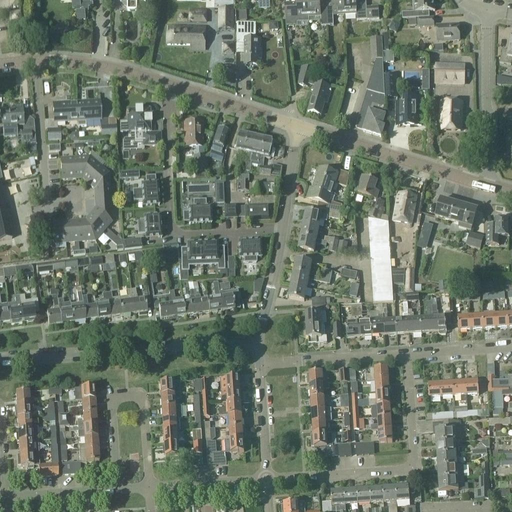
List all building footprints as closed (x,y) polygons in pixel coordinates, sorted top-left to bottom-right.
[(71,0),(72,0),(72,9),(76,8),(77,21),(86,20),(85,8),(93,8),(93,3),(91,3),(90,0),(71,0)] [(119,0),(120,2),(127,2),(127,4),(127,11),(130,11),(135,11),(137,11),(137,4),(140,2),(146,2),(145,0),(119,0)] [(214,0),(215,9),(220,9),(220,30),(233,30),(233,9),(236,9),(235,0),(214,0)] [(258,0),(259,10),(270,9),(269,0),(258,0)] [(309,17),(308,5),(308,0),(296,0),(296,4),(284,4),(284,14),(285,14),(286,27),(298,26),(298,23),(309,22),(309,17)] [(320,0),(308,0),(308,5),(309,17),(321,17),(321,27),(328,26),(326,2),(326,1),(321,1),(320,0)] [(345,15),(344,0),(332,0),(332,1),(326,1),(326,2),(328,26),(334,26),(333,16),(345,15)] [(344,0),(345,15),(357,15),(357,21),(379,20),(379,7),(366,8),(365,0),(344,0)] [(434,0),(425,0),(414,1),(414,12),(402,13),(402,19),(408,19),(416,18),(428,18),(428,12),(435,12),(434,0)] [(11,25),(22,24),(20,12),(10,13),(11,25)] [(190,23),(206,23),(206,14),(190,14),(190,23)] [(416,18),(408,19),(408,27),(416,26),(416,18)] [(393,21),(389,30),(397,33),(401,24),(393,21)] [(236,24),(236,46),(245,46),(245,54),(245,62),(245,66),(246,66),(255,66),(258,66),(258,59),(263,59),(263,49),(260,49),(260,40),(255,40),(255,33),(255,24),(236,24)] [(438,41),(460,40),(459,25),(438,26),(438,41)] [(205,50),(206,27),(175,27),(175,28),(168,28),(167,45),(191,45),(191,50),(205,50)] [(511,38),(509,51),(502,50),(500,63),(511,66),(511,63),(511,38)] [(384,83),(382,51),(382,39),(371,39),(372,61),(376,61),(367,91),(367,92),(356,127),(364,130),(364,132),(381,137),(384,128),(382,127),(386,114),(384,83)] [(393,53),(384,53),(384,63),(394,63),(393,53)] [(314,82),(311,82),(314,70),(302,67),(297,85),(309,88),(310,85),(313,86),(312,90),(314,91),(308,112),(321,116),(326,98),(329,99),(332,87),(314,82)] [(464,84),(465,67),(437,67),(436,83),(464,84)] [(385,99),(397,98),(395,75),(384,76),(385,99)] [(504,87),(506,80),(498,78),(497,85),(504,87)] [(421,103),(421,98),(402,98),(402,103),(397,103),(397,126),(417,126),(417,110),(421,110),(421,103)] [(78,121),(101,120),(100,101),(77,103),(78,121)] [(66,122),(78,121),(77,103),(53,104),(54,116),(55,129),(47,130),(47,141),(60,140),(59,129),(57,129),(57,122),(66,122)] [(462,132),(462,104),(441,103),(441,113),(442,113),(442,131),(462,132)] [(2,127),(24,126),(23,107),(15,107),(15,110),(1,111),(2,127)] [(142,109),(142,108),(135,108),(135,110),(127,110),(128,132),(142,132),(143,146),(161,146),(161,133),(151,133),(150,124),(151,123),(151,117),(150,117),(150,109),(142,109)] [(185,148),(204,147),(203,120),(184,121),(185,148)] [(222,152),(229,133),(218,129),(211,149),(222,152)] [(29,131),(20,131),(21,145),(31,144),(29,131)] [(243,152),(247,135),(239,133),(235,150),(238,151),(236,160),(241,161),(242,159),(243,152)] [(252,153),(255,136),(247,135),(243,152),(242,159),(251,161),(252,154),(252,153)] [(260,155),(263,138),(255,136),(252,153),(252,154),(251,161),(251,164),(260,166),(261,156),(260,155)] [(260,155),(261,156),(264,156),(264,157),(270,159),(273,148),(270,147),(272,140),(263,138),(260,155)] [(221,163),(224,154),(211,150),(208,158),(221,163)] [(75,179),(82,179),(90,157),(73,158),(75,179)] [(89,184),(103,168),(90,157),(82,179),(89,184)] [(197,175),(206,174),(205,157),(195,158),(197,175)] [(62,180),(75,179),(73,158),(61,159),(62,180)] [(273,168),(260,166),(259,174),(279,177),(281,166),(273,165),(273,168)] [(103,168),(89,184),(95,190),(96,197),(111,196),(109,174),(103,168)] [(337,174),(320,169),(313,189),(310,189),(307,198),(319,202),(317,208),(341,213),(345,194),(332,190),(334,184),(347,188),(349,174),(338,171),(337,174)] [(5,184),(16,184),(16,188),(20,188),(19,175),(10,175),(10,170),(5,170),(5,184)] [(120,180),(140,179),(139,171),(120,173),(120,180)] [(0,241),(11,239),(0,184),(0,183),(2,183),(0,173),(0,241)] [(247,191),(248,175),(238,175),(238,191),(247,191)] [(156,183),(155,176),(146,177),(146,184),(142,184),(142,190),(133,191),(134,201),(143,200),(143,206),(159,205),(158,183),(156,183)] [(367,218),(369,219),(388,222),(387,217),(382,215),(384,208),(382,208),(384,202),(376,199),(379,191),(375,190),(378,181),(366,177),(365,178),(362,176),(359,184),(357,183),(354,192),(374,199),(367,218)] [(186,180),(179,180),(179,192),(187,192),(186,180)] [(224,182),(214,182),(215,207),(224,207),(224,206),(225,206),(224,182)] [(261,194),(261,187),(261,183),(252,183),(252,194),(261,194)] [(411,224),(416,196),(398,193),(393,221),(411,224)] [(91,215),(107,228),(112,222),(111,200),(96,201),(97,208),(91,215)] [(211,223),(211,214),(211,207),(206,207),(206,200),(194,201),(194,208),(189,208),(189,212),(183,212),(184,222),(189,222),(189,224),(211,223)] [(453,223),(458,205),(440,200),(435,217),(453,223)] [(225,206),(224,206),(224,207),(224,218),(236,218),(236,205),(225,206)] [(458,205),(453,223),(473,228),(478,211),(458,205)] [(268,206),(245,207),(245,221),(269,220),(268,206)] [(303,224),(319,228),(321,221),(326,222),(327,216),(306,212),(303,224)] [(103,233),(107,228),(91,215),(86,221),(96,241),(96,240),(99,243),(106,235),(103,233)] [(162,238),(160,216),(144,217),(144,222),(137,222),(138,234),(145,234),(146,239),(162,238)] [(388,230),(388,222),(369,219),(369,227),(388,230)] [(509,237),(509,220),(496,220),(496,226),(486,226),(485,247),(499,247),(499,237),(509,237)] [(67,243),(79,242),(78,221),(65,222),(67,243)] [(79,242),(96,241),(86,221),(78,221),(79,242)] [(55,244),(67,243),(65,222),(53,223),(54,229),(47,229),(48,241),(54,241),(55,244)] [(317,241),(319,228),(303,224),(301,237),(317,241)] [(425,224),(422,232),(431,234),(433,226),(425,224)] [(388,237),(388,230),(369,227),(370,236),(388,237)] [(481,249),(484,238),(470,234),(467,245),(481,249)] [(388,244),(388,237),(370,236),(370,244),(388,244)] [(314,253),(317,241),(301,237),(298,250),(314,253)] [(123,241),(124,250),(142,248),(141,239),(123,241)] [(331,239),(331,243),(329,252),(336,253),(338,240),(331,239)] [(261,257),(261,244),(261,241),(239,242),(239,258),(244,258),(244,263),(256,262),(256,257),(261,257)] [(345,255),(347,243),(339,242),(337,253),(345,255)] [(203,255),(202,243),(187,244),(188,259),(182,259),(182,271),(188,271),(188,266),(203,265),(203,255)] [(218,258),(217,243),(202,243),(203,255),(203,261),(203,265),(218,265),(218,270),(224,270),(224,258),(218,258)] [(389,260),(389,252),(371,251),(371,260),(389,260)] [(148,265),(165,263),(165,255),(148,256),(148,265)] [(91,266),(103,265),(102,257),(89,259),(91,266)] [(76,260),(65,262),(66,269),(78,267),(76,260)] [(294,273),(309,276),(312,263),(296,260),(294,273)] [(390,268),(389,260),(371,260),(372,269),(390,268)] [(56,263),(57,270),(66,269),(65,262),(56,263)] [(37,274),(53,271),(52,264),(36,266),(37,274)] [(390,276),(390,268),(372,269),(372,276),(390,276)] [(324,279),(323,283),(330,285),(332,272),(325,270),(324,279)] [(355,279),(356,273),(341,270),(340,276),(355,279)] [(312,277),(309,276),(294,273),(291,285),(307,288),(311,289),(312,281),(312,277)] [(391,284),(390,276),(372,276),(373,284),(391,284)] [(413,293),(414,277),(405,277),(405,293),(413,293)] [(210,314),(222,312),(218,284),(215,284),(217,299),(208,300),(210,314)] [(218,284),(222,312),(234,310),(234,309),(240,309),(238,290),(230,291),(229,284),(220,286),(220,284),(218,284)] [(304,302),(307,288),(291,285),(289,298),(304,302)] [(86,322),(82,298),(81,287),(77,287),(80,309),(72,310),(74,324),(86,322)] [(131,291),(135,315),(148,313),(146,306),(151,305),(150,299),(138,301),(137,290),(131,291)] [(123,316),(135,315),(131,291),(128,292),(128,297),(120,298),(123,316)] [(123,316),(120,298),(114,299),(113,293),(107,294),(109,305),(111,318),(123,316)] [(173,319),(171,305),(170,296),(153,299),(154,310),(159,309),(160,321),(173,319)] [(11,323),(23,321),(19,297),(14,298),(16,309),(9,310),(11,323)] [(25,297),(19,297),(23,321),(28,320),(28,322),(34,321),(34,319),(36,319),(35,312),(38,311),(37,301),(25,302),(25,297)] [(98,320),(96,307),(89,308),(87,297),(82,298),(86,322),(98,320)] [(54,313),(47,314),(49,327),(61,325),(57,298),(52,299),(54,313)] [(324,299),(312,300),(313,307),(325,306),(325,299),(324,299)] [(0,324),(11,323),(9,310),(1,311),(0,300),(0,324)] [(63,300),(58,301),(61,325),(74,324),(70,304),(63,305),(63,300)] [(198,315),(210,314),(208,300),(196,302),(198,315)] [(185,317),(198,315),(196,302),(183,304),(185,317)] [(173,319),(185,317),(183,304),(171,305),(173,319)] [(98,320),(111,318),(109,305),(96,307),(98,320)] [(326,312),(325,306),(313,307),(313,313),(306,314),(306,326),(321,325),(321,313),(326,312)] [(421,320),(414,320),(414,313),(412,313),(411,313),(411,310),(408,311),(408,321),(409,335),(422,334),(421,320)] [(433,319),(434,333),(439,333),(439,334),(441,335),(446,335),(447,334),(447,332),(447,325),(452,325),(451,312),(446,313),(446,318),(439,319),(433,319)] [(496,329),(509,328),(508,315),(495,316),(496,329)] [(486,330),(496,329),(495,316),(485,317),(486,330)] [(473,331),(486,330),(485,317),(472,318),(473,331)] [(459,332),(473,331),(472,318),(458,319),(459,332)] [(422,334),(434,333),(433,319),(427,319),(421,320),(422,334)] [(397,336),(409,335),(408,321),(403,321),(396,322),(397,336)] [(372,337),(384,336),(383,322),(379,323),(371,323),(372,337)] [(384,336),(397,336),(396,322),(387,322),(383,322),(384,336)] [(360,338),(372,337),(371,323),(359,324),(360,338)] [(347,339),(360,338),(359,324),(346,325),(347,339)] [(321,325),(306,326),(307,339),(308,339),(309,345),(317,344),(327,343),(327,337),(325,337),(324,325),(321,325)] [(376,382),(389,381),(388,368),(370,369),(370,376),(366,376),(367,382),(376,382)] [(350,384),(350,379),(349,370),(339,371),(340,384),(350,384)] [(310,381),(310,386),(324,385),(323,373),(309,373),(309,375),(308,375),(309,381),(310,381)] [(495,376),(488,377),(489,394),(491,394),(502,393),(509,393),(509,390),(509,387),(495,387),(495,376)] [(222,379),(223,392),(242,391),(241,379),(239,379),(239,378),(222,379)] [(200,380),(200,385),(201,393),(208,393),(208,380),(200,380)] [(377,394),(390,393),(389,381),(376,382),(377,394)] [(162,396),(181,395),(180,382),(162,383),(162,396)] [(467,403),(466,396),(465,383),(452,384),(453,397),(461,397),(462,403),(467,403)] [(465,383),(466,396),(479,396),(478,383),(465,383)] [(441,398),(453,397),(452,384),(440,385),(441,398)] [(311,399),(324,398),(324,390),(328,390),(328,385),(324,385),(310,386),(311,399)] [(429,399),(441,398),(440,385),(428,386),(429,399)] [(82,401),(95,401),(95,388),(76,389),(77,402),(82,401)] [(241,403),(241,401),(242,401),(242,391),(223,392),(224,404),(228,404),(241,403)] [(17,406),(30,405),(29,392),(16,393),(17,406)] [(378,406),(391,406),(390,393),(377,394),(377,401),(370,401),(370,407),(378,406)] [(502,393),(491,394),(492,409),(502,408),(502,396),(502,393)] [(181,395),(162,396),(163,408),(176,407),(176,400),(181,400),(181,395)] [(352,396),(351,396),(351,408),(358,408),(357,401),(363,401),(362,395),(352,396)] [(312,411),(329,410),(328,398),(324,398),(311,399),(312,411)] [(83,414),(96,413),(95,401),(82,401),(83,414)] [(222,417),(229,416),(242,415),(241,403),(228,404),(228,408),(221,409),(222,417)] [(30,417),(30,415),(33,415),(32,405),(30,406),(30,405),(17,406),(17,410),(15,410),(15,416),(17,416),(17,418),(30,417)] [(378,419),(392,418),(391,406),(378,406),(378,419)] [(164,421),(177,420),(176,407),(163,408),(164,421)] [(313,423),(326,422),(326,417),(330,417),(329,410),(312,411),(313,423)] [(78,426),(97,425),(96,413),(83,414),(83,421),(77,421),(78,426)] [(229,429),(243,428),(242,415),(229,416),(229,429)] [(18,431),(31,430),(30,417),(17,418),(18,431)] [(372,432),(379,431),(392,430),(392,418),(378,419),(379,426),(371,426),(372,432)] [(178,432),(178,431),(180,431),(179,420),(177,420),(164,421),(164,433),(178,432)] [(313,436),(327,435),(326,422),(313,423),(313,436)] [(460,422),(445,423),(445,430),(435,431),(436,444),(462,443),(460,422)] [(84,438),(98,437),(97,425),(78,426),(78,432),(84,431),(84,438)] [(243,431),(243,428),(229,429),(230,441),(244,440),(243,437),(245,437),(244,431),(243,431)] [(19,442),(32,442),(32,434),(38,433),(38,429),(31,430),(18,431),(19,442)] [(392,430),(379,431),(380,444),(393,443),(392,430)] [(165,445),(178,445),(178,432),(164,433),(165,445)] [(327,435),(313,436),(314,448),(328,447),(327,435)] [(80,451),(98,450),(98,437),(84,438),(84,445),(80,445),(80,451)] [(244,440),(230,441),(226,442),(227,454),(244,453),(244,440)] [(20,455),(33,454),(32,442),(19,442),(20,455)] [(437,456),(457,455),(456,443),(436,444),(437,456)] [(178,445),(165,445),(166,458),(179,457),(179,456),(184,456),(183,449),(184,449),(184,444),(178,445)] [(98,450),(80,451),(81,463),(99,462),(98,450)] [(33,454),(20,455),(21,467),(38,466),(38,454),(33,454)] [(438,468),(457,467),(457,455),(437,456),(438,468)] [(439,480),(463,478),(462,466),(457,467),(438,468),(439,480)] [(463,478),(439,480),(439,492),(459,491),(458,484),(464,484),(463,478)] [(490,478),(479,478),(480,491),(480,499),(485,499),(491,499),(490,478)] [(395,489),(396,502),(410,501),(409,488),(395,489)] [(370,504),(384,503),(383,489),(369,490),(370,504)] [(396,511),(396,502),(395,489),(383,489),(384,503),(391,503),(391,506),(388,506),(388,511),(396,511)] [(358,505),(370,504),(369,490),(357,491),(358,505)] [(344,506),(358,505),(357,491),(343,492),(344,506)] [(344,511),(344,506),(343,492),(332,493),(332,503),(322,503),(323,511),(344,511)] [(284,510),(284,511),(305,511),(304,503),(284,504),(284,505),(283,505),(283,510),(284,510)]
